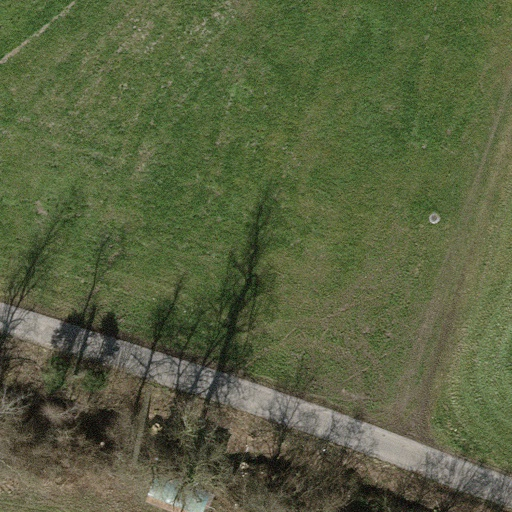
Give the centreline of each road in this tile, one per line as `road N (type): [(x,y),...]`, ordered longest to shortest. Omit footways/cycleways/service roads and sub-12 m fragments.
road 1 (track): [(511,468),(419,428),(0,300)]
road 2 (track): [(419,428),(511,118)]
